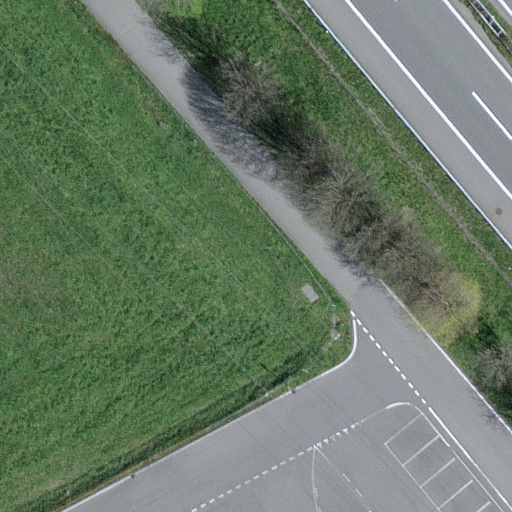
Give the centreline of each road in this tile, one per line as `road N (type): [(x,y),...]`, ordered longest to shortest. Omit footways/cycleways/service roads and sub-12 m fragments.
road 1 (unclassified): [(511,464),(108,0)]
road 2 (motorway): [(397,0),(511,138)]
